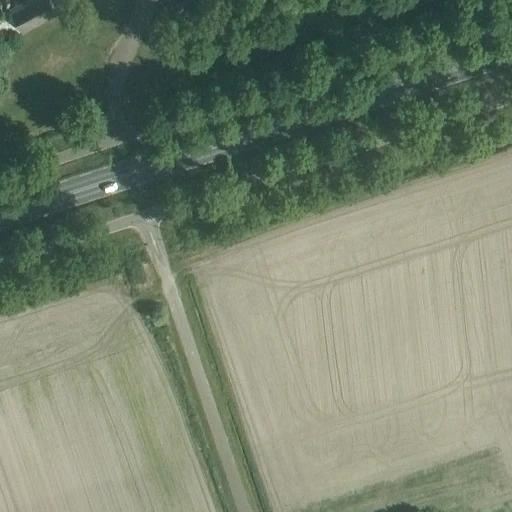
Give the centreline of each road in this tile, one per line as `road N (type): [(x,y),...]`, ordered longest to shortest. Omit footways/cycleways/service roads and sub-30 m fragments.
road 1 (primary): [(0,217),(511,51)]
road 2 (unclassified): [(245,511),(146,216)]
road 3 (residential): [(121,138),(113,83),(145,0)]
